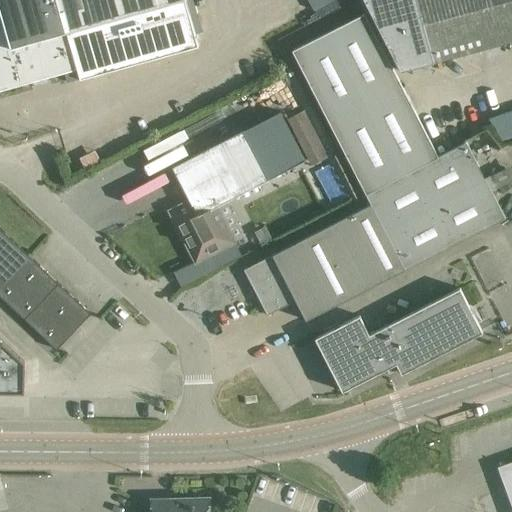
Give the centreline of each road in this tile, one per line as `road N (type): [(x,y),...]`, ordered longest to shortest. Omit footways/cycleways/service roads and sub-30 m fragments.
road 1 (residential): [(0,164),(191,342),(197,450)]
road 2 (secondary): [(0,450),(197,450)]
road 3 (secondary): [(338,434),(511,373)]
road 4 (secondary): [(197,450),(338,434)]
